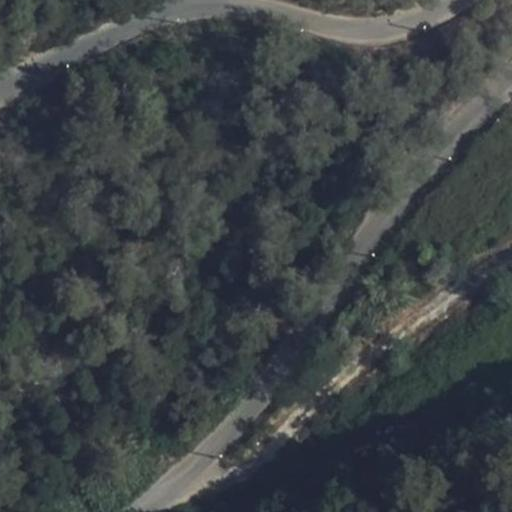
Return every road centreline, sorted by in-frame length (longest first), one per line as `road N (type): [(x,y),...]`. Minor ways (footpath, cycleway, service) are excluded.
road 1 (unclassified): [(136,511),(269,383),(418,175),(511,78)]
road 2 (unclassified): [(461,0),(376,31),(194,7),(123,27),(0,94)]
road 3 (track): [(169,484),(214,478),(257,460),(353,368),(511,251)]
